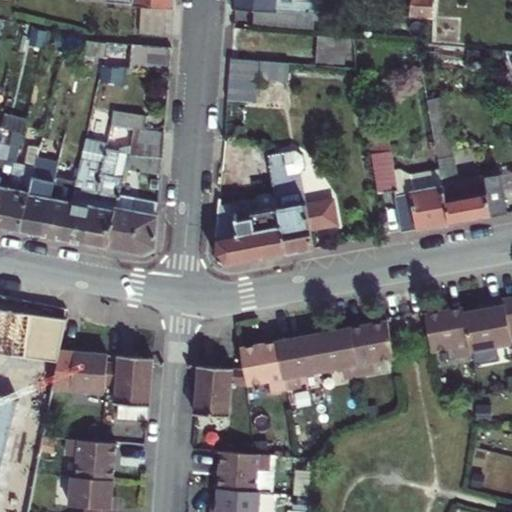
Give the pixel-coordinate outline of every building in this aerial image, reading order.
[(315,15),(316,3),(297,2),(296,0),(233,0),(233,9),(315,15)] [(410,0),(409,19),(434,21),(435,0),(410,0)] [(164,34),(167,7),(140,5),(138,32),(164,34)] [(50,33),(47,48),(59,51),(63,36),(50,33)] [(348,41),(316,39),(314,61),(341,64),(342,53),(347,53),(348,41)] [(85,40),(81,54),(101,58),(104,44),(85,40)] [(168,72),(170,48),(130,45),(128,68),(168,72)] [(282,84),(284,62),(229,59),(226,101),(255,104),(257,81),(282,84)] [(113,108),(110,124),(133,127),(142,129),(144,114),(113,108)] [(128,150),(128,151),(162,156),(164,132),(142,129),(133,127),(128,150)] [(74,178),(72,186),(62,239),(84,243),(94,190),(104,145),(105,139),(83,134),(76,170),(74,178)] [(0,158),(0,219),(8,186),(14,161),(17,146),(8,145),(5,160),(0,158)] [(104,145),(94,190),(84,243),(107,247),(118,194),(124,167),(128,151),(128,150),(104,145)] [(124,167),(161,173),(162,156),(128,151),(124,167)] [(296,151),(269,156),(278,207),(287,254),(314,249),(310,230),(306,206),(300,174),(298,162),(296,151)] [(298,162),(300,174),(305,168),(302,154),(296,151),(298,162)] [(32,170),(31,177),(21,231),(42,235),(52,182),(54,174),(56,165),(57,157),(36,153),(33,165),(32,170)] [(397,194),(390,155),(370,158),(377,196),(397,194)] [(441,171),(451,224),(509,213),(505,191),(490,194),(487,176),(458,183),(453,157),(439,159),(441,171)] [(18,189),(24,163),(14,161),(8,186),(18,189)] [(0,226),(21,231),(31,177),(32,170),(33,165),(24,163),(18,189),(8,186),(0,219),(0,226)] [(451,224),(441,171),(412,176),(415,194),(395,197),(402,233),(451,224)] [(54,174),(52,182),(42,235),(62,239),(72,186),(74,178),(54,174)] [(134,197),(118,194),(107,247),(142,254),(155,248),(158,213),(133,209),(134,197)] [(226,265),(287,254),(278,207),(257,211),(255,201),(232,205),(232,206),(218,208),(215,240),(214,255),(225,266),(226,265)] [(306,206),(310,230),(336,225),(333,208),(325,202),(306,206)] [(465,310),(472,357),(472,354),(511,346),(511,343),(506,302),(491,305),(492,311),(481,313),(466,316),(465,310)] [(480,307),(481,313),(492,311),(491,305),(480,307)] [(472,357),(465,310),(427,316),(432,352),(455,349),(457,360),(472,357)] [(31,316),(0,311),(0,356),(25,360),(31,316)] [(66,321),(31,316),(25,360),(57,364),(59,353),(66,321)] [(390,323),(353,330),(360,377),(375,375),(373,364),(396,360),(390,323)] [(353,330),(316,337),(322,373),(343,370),(345,380),(360,377),(353,330)] [(316,337),(279,344),(287,391),(302,388),(300,377),(322,373),(316,337)] [(279,344),(241,350),(246,372),(248,387),(269,383),(271,394),(287,391),(279,344)] [(107,357),(59,353),(57,364),(53,383),(71,384),(70,392),(104,395),(104,388),(106,365),(107,357)] [(148,408),(152,360),(117,358),(116,365),(106,365),(104,388),(115,388),(113,405),(118,406),(117,421),(147,423),(148,408)] [(197,368),(193,416),(228,418),(230,386),(232,371),(197,368)] [(232,371),(230,386),(248,387),(246,372),(232,371)] [(17,404),(0,399),(0,431),(10,434),(17,404)] [(10,434),(0,431),(0,464),(1,465),(10,434)] [(114,445),(66,441),(65,457),(76,458),(74,479),(111,482),(114,445)] [(251,456),(220,454),(217,491),(254,494),(259,494),(269,495),(272,473),(267,473),(268,457),(251,456)] [(74,479),(70,479),(68,507),(85,509),(84,511),(114,511),(115,510),(109,509),(110,498),(111,482),(74,479)] [(254,494),(217,491),(216,506),(215,511),(272,511),(273,495),(269,495),(259,494),(254,494)]
